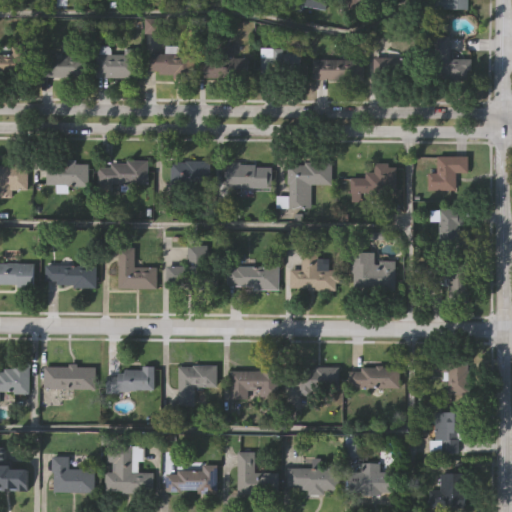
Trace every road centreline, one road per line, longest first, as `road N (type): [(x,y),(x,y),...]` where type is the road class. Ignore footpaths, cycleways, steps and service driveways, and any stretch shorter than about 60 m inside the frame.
road 1 (residential): [(0,324),(507,331)]
road 2 (tertiary): [(0,129),(501,135)]
road 3 (tertiary): [(501,112),(0,106)]
